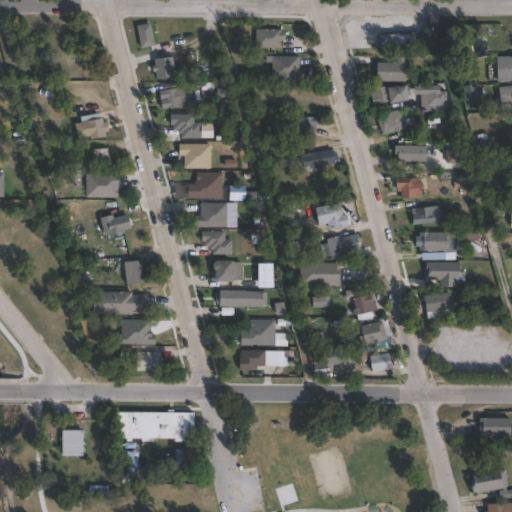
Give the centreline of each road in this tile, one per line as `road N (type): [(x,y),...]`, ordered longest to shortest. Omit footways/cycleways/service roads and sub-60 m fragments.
road 1 (residential): [(451,511),(324,0)]
road 2 (residential): [(240,497),(106,0)]
road 3 (residential): [(511,5),(0,3)]
road 4 (residential): [(511,391),(29,390)]
